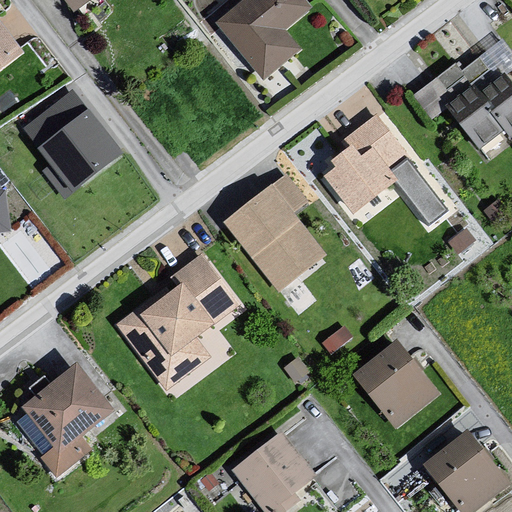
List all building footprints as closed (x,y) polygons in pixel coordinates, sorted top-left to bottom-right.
[(65,0),(74,11),(87,0),(65,0)] [(310,9),(302,0),(240,0),(214,22),(260,79),(299,47),(285,30),(310,9)] [(0,23),(0,76),(27,58),(0,23)] [(511,86),(506,79),(486,93),(478,82),(446,106),(480,153),(507,134),(511,141),(511,86)] [(75,195),(126,157),(75,89),(24,126),(75,195)] [(449,211),(376,115),(347,137),(355,148),(322,173),(352,212),(394,181),(429,227),(449,211)] [(285,174),(225,220),(279,290),(327,254),(298,216),(310,206),(285,174)] [(0,183),(0,231),(9,231),(4,189),(0,183)] [(206,254),(112,319),(170,401),(239,353),(219,325),(244,307),(206,254)] [(403,346),(356,384),(396,434),(442,398),(403,346)] [(74,358),(16,402),(52,449),(39,459),(53,478),(91,449),(85,433),(115,410),(74,358)] [(511,485),(477,435),(423,471),(453,511),(482,511),(511,487),(511,485)] [(284,437),(234,474),(261,511),(300,511),(316,484),(284,437)]
